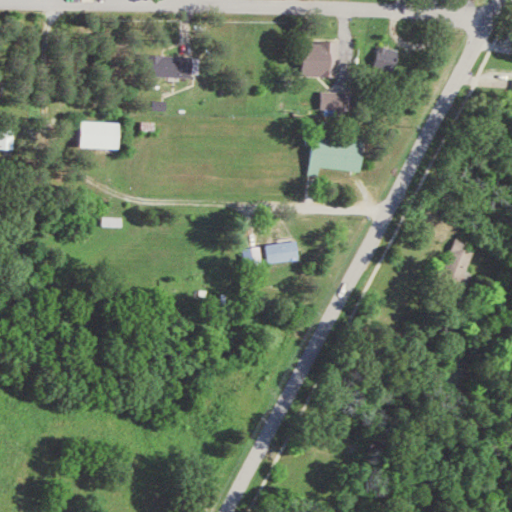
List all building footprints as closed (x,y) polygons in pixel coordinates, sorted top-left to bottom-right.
[(342,43),(304,42),(303,75),(342,76),(342,43)] [(402,49),(382,45),(378,64),(398,68),(402,49)] [(194,77),(195,55),(149,54),(149,76),(194,77)] [(324,110),(345,110),(345,91),(324,91),(324,110)] [(171,109),(171,100),(157,99),(156,109),(171,109)] [(82,147),(122,148),(123,121),(83,120),(82,147)] [(1,148),(19,148),(20,129),(2,129),(1,148)] [(324,167),(365,170),(368,138),(315,134),(312,174),(323,175),(324,167)] [(129,226),(129,217),(107,216),(107,226),(129,226)] [(473,249),(475,244),(460,238),(447,272),(467,280),(478,251),(473,249)] [(269,245),(272,263),(303,258),(300,240),(269,245)]
